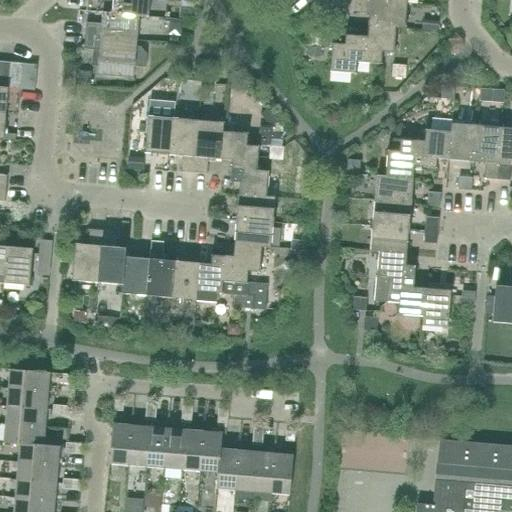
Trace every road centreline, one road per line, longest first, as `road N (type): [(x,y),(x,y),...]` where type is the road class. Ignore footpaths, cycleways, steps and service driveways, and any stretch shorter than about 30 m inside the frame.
road 1 (residential): [(15,27),(54,61),(44,170),(67,199),(206,209)]
road 2 (residential): [(293,407),(100,388),(92,471),(98,511)]
